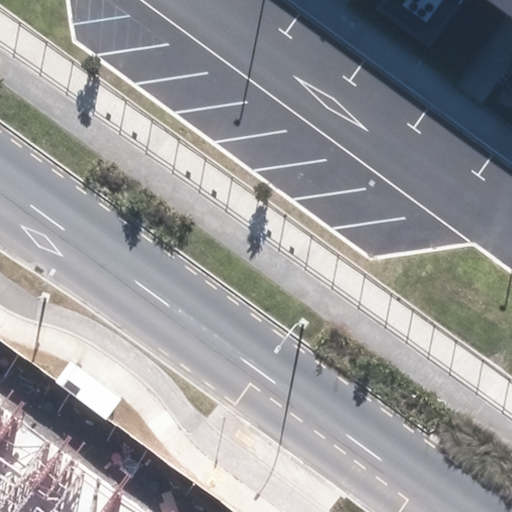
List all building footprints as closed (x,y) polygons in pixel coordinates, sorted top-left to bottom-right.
[(128,391),(74,354),(59,375),(113,412),(128,391)] [(0,436),(16,414),(0,402),(0,436)] [(0,436),(0,511),(20,511),(66,452),(16,414),(0,436)] [(20,511),(107,511),(122,493),(66,452),(20,511)] [(107,511),(147,511),(122,493),(107,511)]
